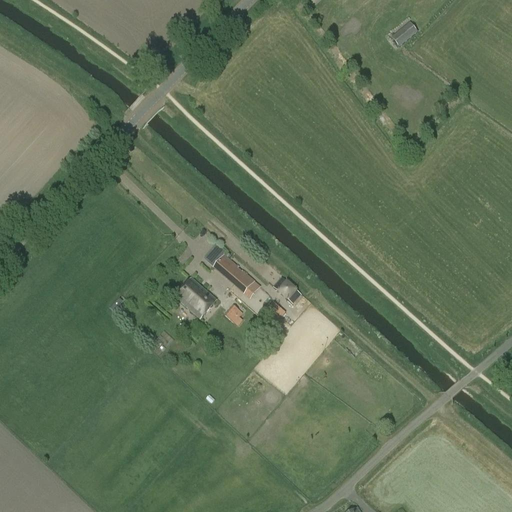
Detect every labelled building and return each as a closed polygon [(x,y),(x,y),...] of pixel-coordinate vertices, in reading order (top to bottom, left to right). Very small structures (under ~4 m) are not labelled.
[(399,49),(417,34),(410,24),(391,39),(399,49)] [(212,269),(243,296),(255,283),(242,272),(242,273),(238,270),(238,269),(224,256),(212,269)] [(293,306),(301,296),(281,279),(273,289),(277,292),(277,293),(288,303),(288,302),(293,306)] [(175,299),(200,320),(215,302),(191,281),(175,299)] [(242,316),(232,307),(224,317),(234,325),(242,316)] [(159,356),(174,340),(165,332),(150,348),(159,356)]
